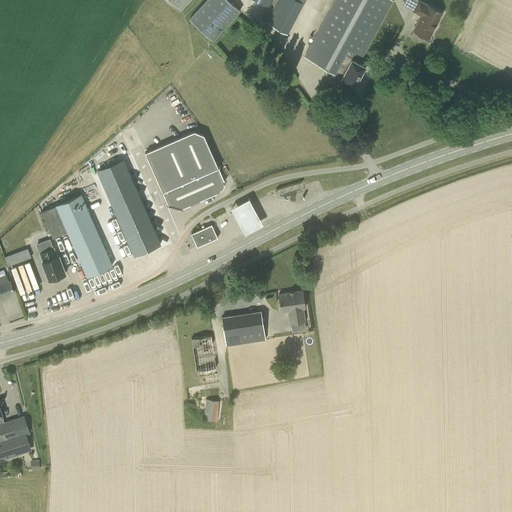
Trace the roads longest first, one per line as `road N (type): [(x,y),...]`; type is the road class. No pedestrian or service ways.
road 1 (secondary): [(0,344),(92,317),(327,203),(511,136)]
road 2 (unknown): [(243,0),(294,55),(367,167),(384,179)]
